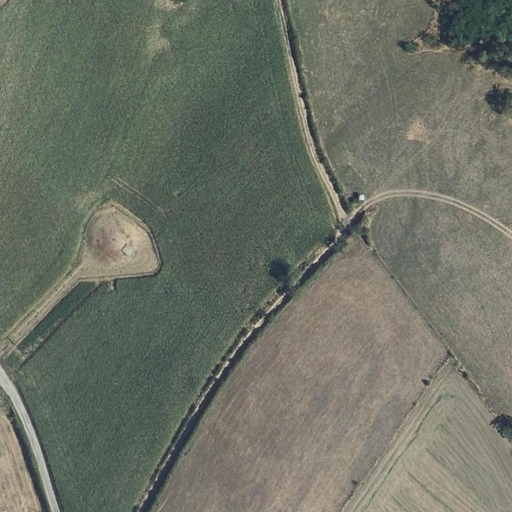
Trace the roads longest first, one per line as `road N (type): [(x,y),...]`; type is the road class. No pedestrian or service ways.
road 1 (track): [(140,511),(186,426),(254,329),(342,229),(302,119),(279,0)]
road 2 (unclassified): [(0,374),(28,422),(57,511)]
